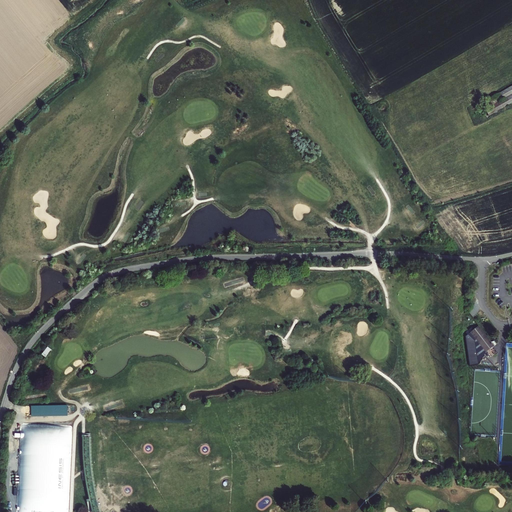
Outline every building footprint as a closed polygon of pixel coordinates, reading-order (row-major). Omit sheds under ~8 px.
[(511,86),(485,100),(492,114),(511,103),(511,86)] [(465,336),(469,366),(478,364),(486,352),(487,351),(493,347),(494,346),(478,326),(474,329),(470,332),(465,336)] [(46,358),(51,351),(46,347),(41,354),(46,358)] [(493,347),(487,351),(491,356),(497,352),(493,347)] [(67,404),(31,405),(31,416),(67,415),(67,404)] [(21,424),(16,511),(67,511),(71,426),(21,424)] [(91,511),(99,511),(94,489),(92,476),(90,455),(89,438),(82,438),(82,455),(83,465),(87,489),(89,501),(91,511)] [(223,485),(228,488),(232,484),(227,480),(223,485)]
